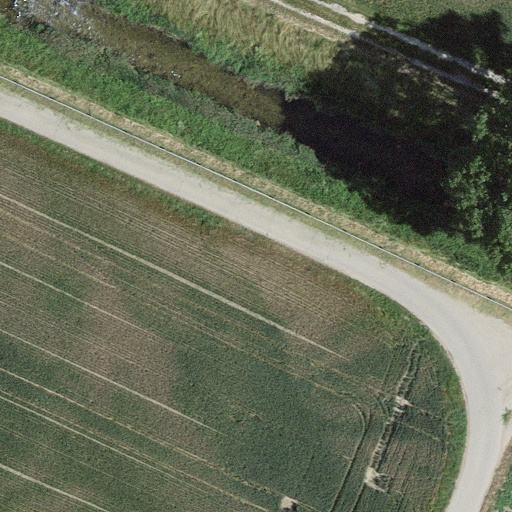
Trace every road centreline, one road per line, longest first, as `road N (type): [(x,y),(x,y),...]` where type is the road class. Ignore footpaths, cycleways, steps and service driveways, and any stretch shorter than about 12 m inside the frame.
road 1 (track): [(511,313),(0,83)]
road 2 (track): [(258,0),(511,110)]
